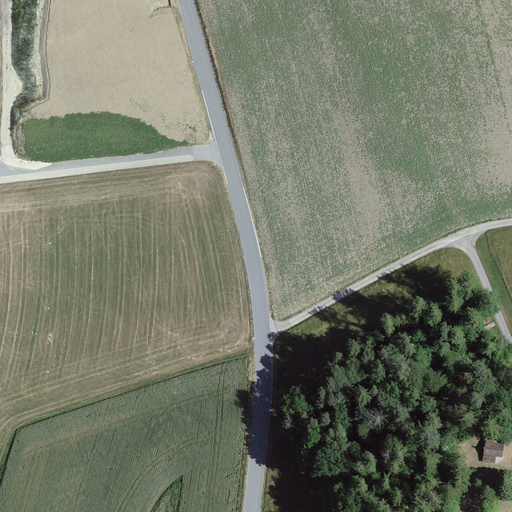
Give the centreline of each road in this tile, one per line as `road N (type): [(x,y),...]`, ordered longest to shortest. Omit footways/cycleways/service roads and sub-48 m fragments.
road 1 (tertiary): [(182,0),(249,232),(261,304),(252,511)]
road 2 (track): [(263,330),(463,234),(511,347)]
road 3 (track): [(0,450),(33,419),(264,348)]
